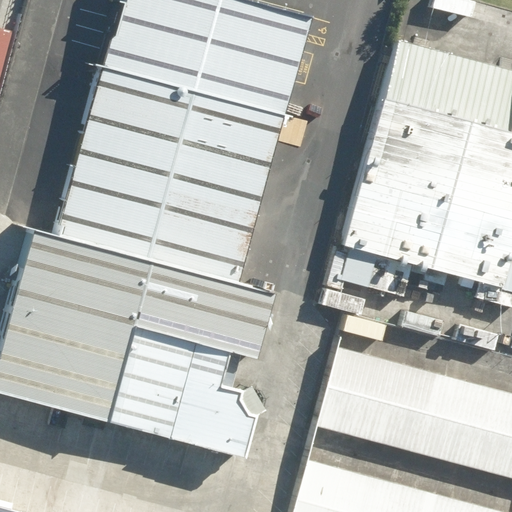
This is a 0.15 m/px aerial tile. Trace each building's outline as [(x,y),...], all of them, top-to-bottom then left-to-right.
[(267,291),(228,280),(249,205),(265,210),(275,172),(259,168),(302,16),(245,0),(112,0),(48,232),(27,226),(0,325),(0,388),(236,455),(248,412),(257,407),(243,383),(235,387),(222,384),(232,350),(248,355),(267,291)] [(431,0),(425,26),(444,31),(452,0),(431,0)] [(511,22),(511,5),(475,0),(471,0),(470,16),(511,23),(511,22)] [(511,74),(399,44),(344,249),(503,291),(511,256),(511,74)] [(442,315),(403,307),(399,325),(438,333),(442,315)] [(498,327),(455,319),(452,338),(495,345),(498,327)] [(317,429),(511,481),(511,398),(338,352),(317,429)] [(294,511),(489,511),(308,464),(294,511)]
